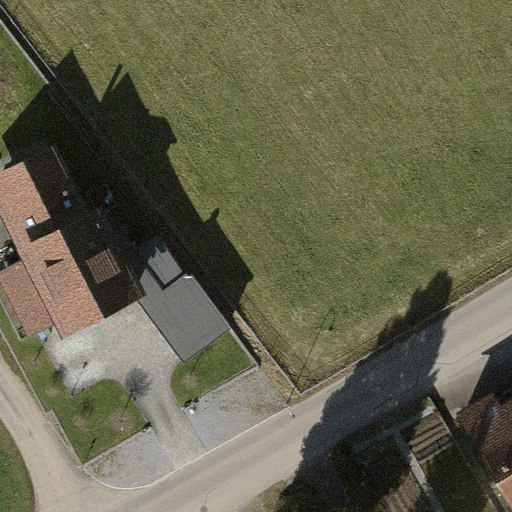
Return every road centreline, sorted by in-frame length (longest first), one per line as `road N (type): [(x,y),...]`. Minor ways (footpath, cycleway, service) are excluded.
road 1 (tertiary): [(171,511),(511,307)]
road 2 (track): [(77,511),(0,385)]
